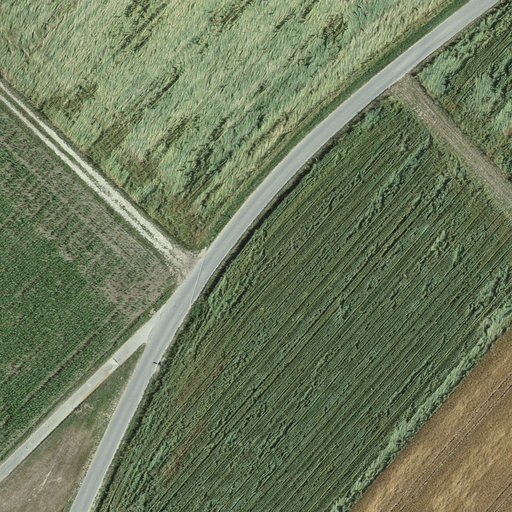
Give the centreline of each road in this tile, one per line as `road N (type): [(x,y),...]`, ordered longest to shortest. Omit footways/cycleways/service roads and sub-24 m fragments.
road 1 (unclassified): [(79,511),(165,319),(240,219),(330,124),(480,0)]
road 2 (track): [(165,319),(0,479)]
road 3 (track): [(511,189),(392,70)]
